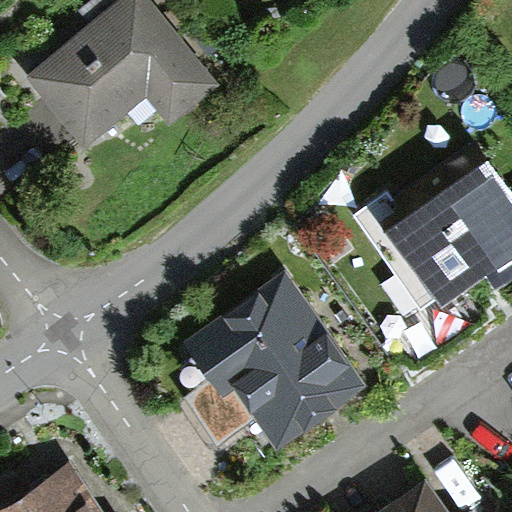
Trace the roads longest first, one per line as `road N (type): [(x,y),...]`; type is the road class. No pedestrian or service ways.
road 1 (tertiary): [(425,0),(387,52),(273,171),(169,262),(65,335)]
road 2 (residential): [(269,511),(511,339)]
road 3 (residential): [(65,335),(189,511)]
